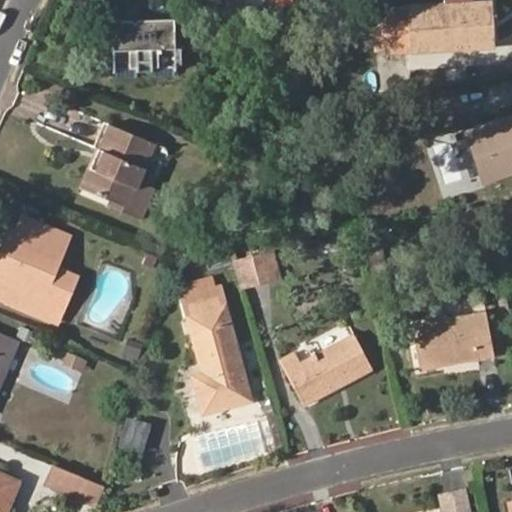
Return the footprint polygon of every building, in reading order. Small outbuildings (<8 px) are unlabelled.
[(443,0),(443,5),(386,9),(386,11),(388,50),(388,53),(494,47),(494,27),(481,28),(480,3),(474,3),(474,0),(443,0)] [(481,28),(494,27),(492,2),(480,3),(481,28)] [(375,50),(388,50),(386,11),(373,11),(375,50)] [(134,23),(131,19),(113,43),(115,68),(139,67),(139,51),(158,50),(160,66),(177,65),(173,17),(138,20),(134,23)] [(131,19),(113,20),(113,43),(131,19)] [(511,171),(511,118),(469,133),(485,181),(511,171)] [(98,150),(82,187),(88,190),(104,151),(99,149),(110,124),(104,121),(93,147),(98,150)] [(141,182),(157,144),(110,124),(99,149),(104,151),(88,190),(112,199),(130,207),(126,214),(141,220),(154,188),(141,182)] [(112,199),(110,207),(126,214),(130,207),(112,199)] [(20,230),(7,260),(0,257),(0,258),(0,275),(24,286),(18,302),(39,311),(45,295),(66,304),(77,276),(57,267),(69,236),(25,219),(20,230)] [(20,230),(13,227),(0,257),(7,260),(20,230)] [(276,274),(286,272),(281,252),(242,260),(248,285),(276,279),(276,274)] [(157,257),(148,253),(144,262),(153,267),(157,257)] [(232,266),(229,253),(203,258),(207,271),(232,266)] [(213,277),(186,283),(188,294),(215,287),(213,277)] [(215,287),(188,294),(182,296),(204,373),(208,386),(198,388),(204,413),(251,399),(221,285),(215,287)] [(39,311),(59,319),(66,304),(45,295),(39,311)] [(495,355),(487,312),(413,325),(420,369),(495,355)] [(348,323),(308,344),(315,355),(354,334),(348,323)] [(0,382),(18,340),(0,332),(0,382)] [(301,362),(295,352),(280,360),(305,405),(373,369),(354,334),(315,355),(301,362)] [(86,356),(70,350),(65,361),(81,368),(86,356)] [(204,373),(194,375),(198,388),(208,386),(204,373)] [(122,443),(147,447),(152,418),(127,414),(122,443)] [(82,497),(90,478),(56,464),(48,484),(82,497)] [(0,511),(5,511),(18,481),(0,473),(0,511)]
